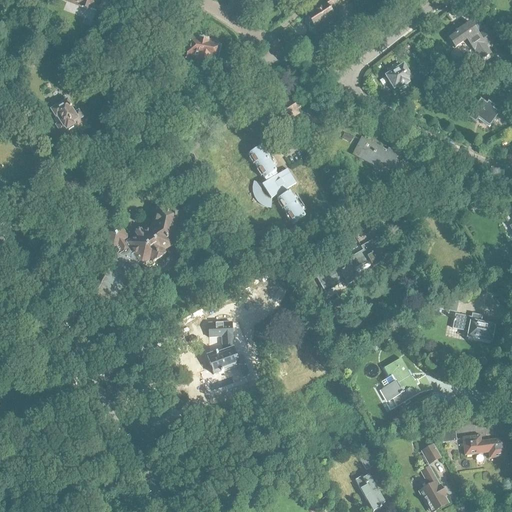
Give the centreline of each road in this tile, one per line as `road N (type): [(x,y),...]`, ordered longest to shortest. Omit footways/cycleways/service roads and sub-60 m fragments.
road 1 (residential): [(164,511),(3,226),(239,79)]
road 2 (residential): [(511,172),(322,80)]
road 3 (residential): [(322,80),(435,0)]
